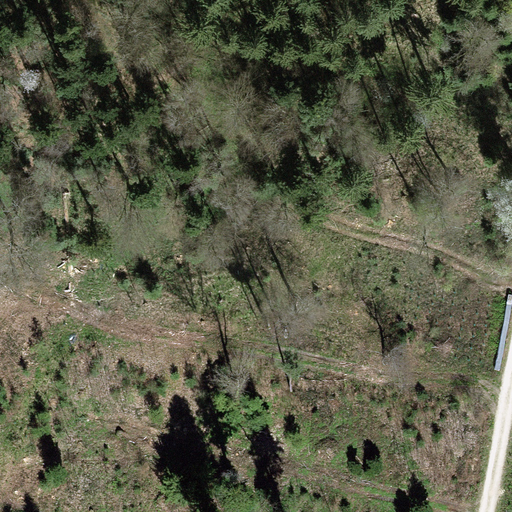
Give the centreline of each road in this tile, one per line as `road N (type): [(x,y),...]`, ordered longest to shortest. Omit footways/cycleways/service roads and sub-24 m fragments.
road 1 (track): [(251,0),(73,316),(0,496)]
road 2 (track): [(489,511),(511,382)]
